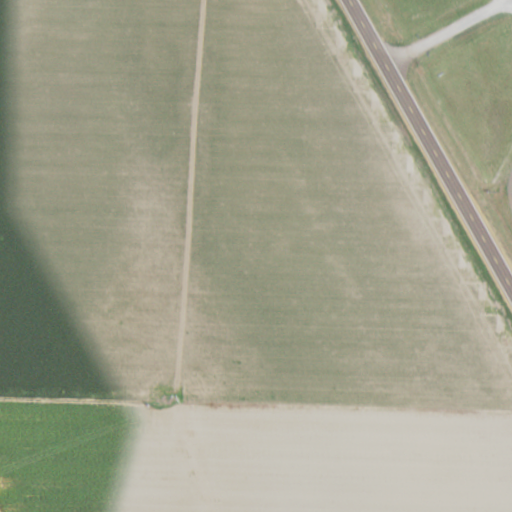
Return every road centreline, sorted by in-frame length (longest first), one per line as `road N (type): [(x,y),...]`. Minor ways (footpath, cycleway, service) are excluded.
road 1 (primary): [(348,0),(511,289)]
road 2 (track): [(508,0),(390,73)]
